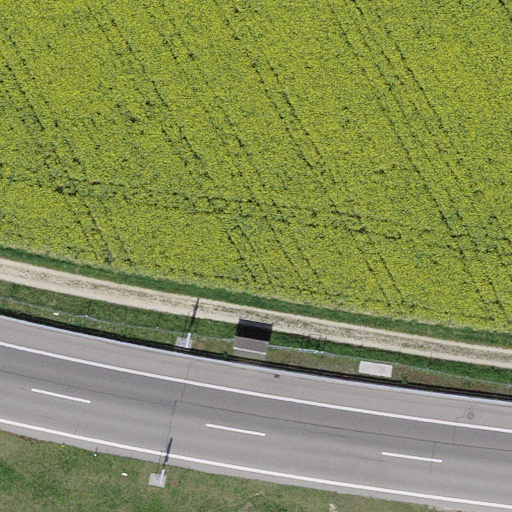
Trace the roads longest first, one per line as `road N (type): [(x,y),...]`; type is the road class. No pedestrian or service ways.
road 1 (track): [(0,267),(511,357)]
road 2 (motorway): [(511,469),(174,418)]
road 3 (motorway): [(174,418),(0,380)]
